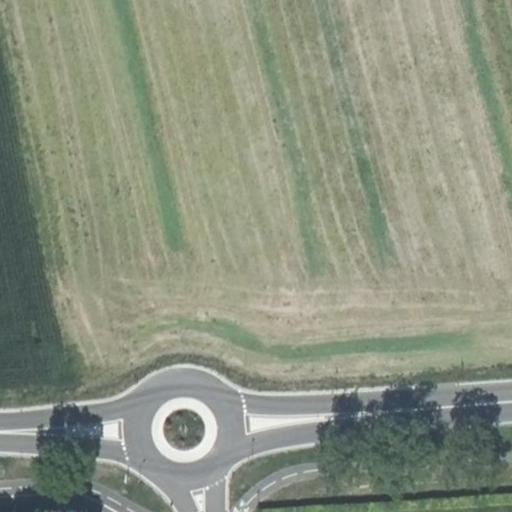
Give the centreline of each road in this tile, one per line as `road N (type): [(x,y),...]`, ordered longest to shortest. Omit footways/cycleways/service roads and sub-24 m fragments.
road 1 (track): [(252,497),(511,482)]
road 2 (secondary): [(461,405),(263,405),(220,397)]
road 3 (secondary): [(224,452),(461,405)]
road 4 (secondary): [(0,443),(148,458)]
road 5 (secondary): [(144,403),(0,421)]
